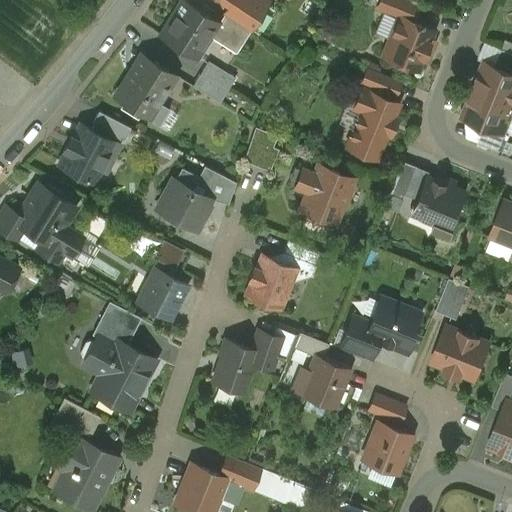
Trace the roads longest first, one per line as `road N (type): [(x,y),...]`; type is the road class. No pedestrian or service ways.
road 1 (residential): [(483,0),(434,111),(437,135),(452,150),(511,174)]
road 2 (residential): [(127,0),(0,154)]
road 3 (residential): [(511,490),(463,471),(438,474),(414,511)]
